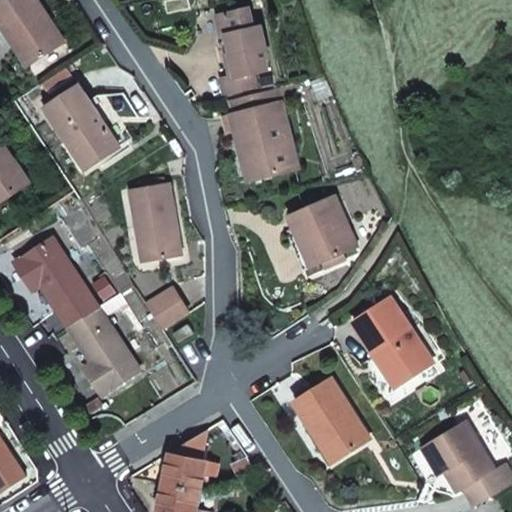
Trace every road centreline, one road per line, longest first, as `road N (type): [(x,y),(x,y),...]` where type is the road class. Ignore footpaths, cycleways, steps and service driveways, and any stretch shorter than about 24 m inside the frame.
road 1 (residential): [(228,388),(226,249),(196,139),(101,0)]
road 2 (residential): [(88,480),(228,388)]
road 3 (residential): [(88,480),(0,346)]
road 4 (residential): [(315,511),(228,388)]
